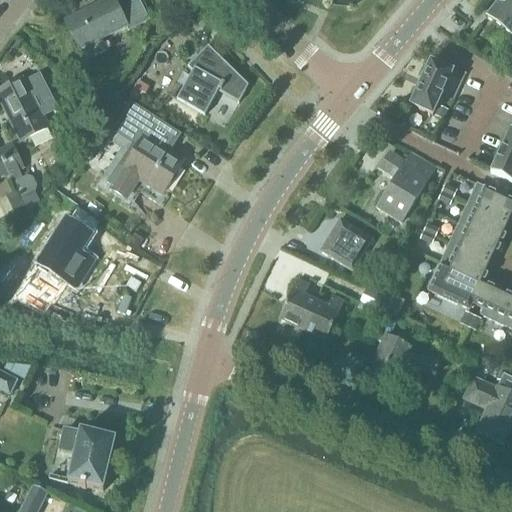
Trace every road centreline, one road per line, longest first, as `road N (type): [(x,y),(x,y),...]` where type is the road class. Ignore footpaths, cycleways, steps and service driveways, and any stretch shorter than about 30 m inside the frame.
road 1 (residential): [(511,501),(203,361)]
road 2 (tertiary): [(203,361),(255,226),(350,96)]
road 3 (tertiary): [(164,511),(203,361)]
road 4 (residential): [(350,96),(244,0)]
road 5 (tertiary): [(350,96),(433,0)]
